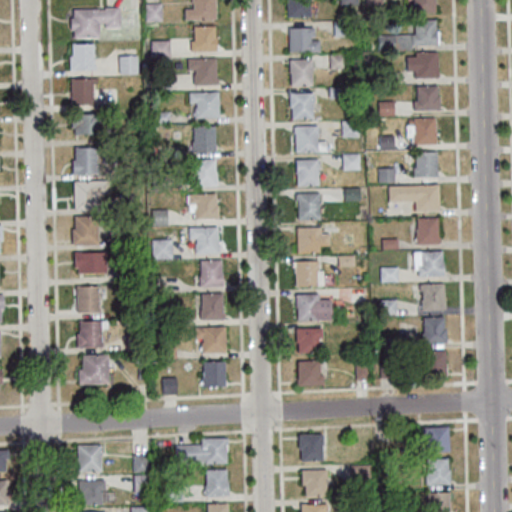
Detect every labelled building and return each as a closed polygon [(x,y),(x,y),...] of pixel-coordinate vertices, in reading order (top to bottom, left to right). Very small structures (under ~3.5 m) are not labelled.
[(182,20),(182,9),(190,9),(190,0),(211,0),(212,19),(182,20)] [(284,0),(307,0),(307,16),(285,17),(284,0)] [(432,0),(432,11),(412,11),(412,0),(432,0)] [(143,4),(158,4),(159,20),(143,21),(143,4)] [(71,37),(71,29),(69,29),(68,18),(71,18),(71,10),(95,10),(95,11),(103,11),(103,8),(116,8),(117,27),(103,27),(103,23),(95,23),(96,37),(71,37)] [(376,35),(413,34),(412,20),(433,20),(434,32),(435,32),(436,42),(434,42),(434,44),(409,44),(409,49),(376,49),(376,35)] [(332,36),(332,22),(348,22),(348,35),(332,36)] [(188,51),(188,41),(192,41),(191,27),(211,27),(212,37),(213,37),(213,50),(188,51)] [(286,52),(285,28),(310,28),(311,37),(307,37),(307,41),(316,41),(317,52),(308,52),(308,51),(286,52)] [(150,41),(167,40),(167,55),(150,56),(150,41)] [(67,70),(67,56),(70,56),(69,44),(91,44),(91,70),(67,70)] [(434,52),(434,78),(413,78),(412,70),(404,70),(404,57),(412,57),(412,52),(434,52)] [(328,69),(328,55),(342,54),(342,69),(328,69)] [(117,74),(117,55),(134,55),(135,73),(117,74)] [(213,58),(213,78),(214,78),(215,83),(192,84),(192,75),(192,68),(186,69),(186,58),(213,58)] [(288,86),(288,72),(287,72),(287,60),(310,59),(310,69),(309,69),(309,85),(288,86)] [(392,73),(392,83),(377,84),(377,73),(392,73)] [(168,77),(168,89),(152,89),(152,77),(168,77)] [(69,104),(68,78),(94,78),(94,84),(90,84),(90,103),(69,104)] [(411,110),(411,101),(414,101),(414,86),(434,86),(434,96),(436,96),(436,110),(411,110)] [(326,98),(326,87),(341,87),(341,98),(326,98)] [(187,92),(215,91),(215,116),(193,116),(193,107),(194,107),(194,102),(187,102),(187,92)] [(310,93),(310,103),(308,103),(309,118),(289,119),(289,107),(287,107),(287,94),(310,93)] [(390,101),(390,115),(376,115),(375,101),(390,101)] [(167,111),(167,122),(153,122),(153,111),(167,111)] [(72,134),(72,127),(70,127),(69,114),(99,113),(99,133),(72,134)] [(411,144),(411,137),(404,137),(404,125),(406,125),(406,119),(410,119),(410,118),(432,118),(432,144),(411,144)] [(355,136),(339,136),(339,121),(355,121),(355,136)] [(211,125),(212,151),(192,152),(191,126),(211,125)] [(323,151),(293,152),(292,127),(314,126),(315,135),(313,136),(314,142),(322,142),(323,151)] [(377,136),(390,136),(390,148),(377,148),(377,136)] [(93,173),(70,173),(69,160),(72,160),(72,148),(93,148),(93,173)] [(433,152),(434,178),(411,178),(411,168),(413,168),(412,152),(433,152)] [(340,169),(340,154),(356,153),(356,169),(340,169)] [(191,160),(211,160),(212,173),(213,173),(213,186),(191,186),(190,176),(192,176),(191,160)] [(294,186),(294,160),(315,160),(316,169),(314,169),(315,185),(294,186)] [(391,168),(391,181),(375,182),(375,168),(391,168)] [(151,176),(167,176),(167,187),(151,187),(151,176)] [(72,210),(71,181),(105,180),(106,193),(94,194),(94,197),(98,196),(98,207),(94,207),(94,209),(72,210)] [(385,186),(435,186),(435,210),(412,210),(412,201),(385,201),(385,186)] [(341,188),(357,188),(357,201),(341,201),(341,188)] [(118,211),(117,194),(132,193),(132,211),(118,211)] [(295,221),(294,194),(315,193),(316,220),(295,221)] [(186,194),(212,194),(213,206),(214,206),(214,219),(191,219),(191,212),(186,212),(186,194)] [(164,209),(164,224),(149,224),(149,210),(164,209)] [(94,244),(69,244),(69,230),(71,230),(70,216),(93,216),(94,244)] [(414,243),(414,232),(409,232),(409,224),(414,224),(414,219),(436,218),(436,237),(438,236),(438,243),(414,243)] [(213,227),(214,247),(215,247),(215,252),(194,253),(193,238),(186,239),(186,228),(213,227)] [(294,253),(294,228),(316,227),(316,235),(325,235),(325,245),(317,246),(317,252),(294,253)] [(116,247),(115,230),(133,230),(133,247),(116,247)] [(381,248),(381,238),(396,238),(396,248),(381,248)] [(168,239),(169,259),(149,259),(149,239),(168,239)] [(440,250),(440,262),(441,262),(441,274),(416,275),(416,268),(412,268),(411,251),(419,251),(419,250),(440,250)] [(74,274),(74,268),(71,268),(71,252),(103,252),(103,273),(74,274)] [(335,256),(351,256),(351,265),(336,265),(335,256)] [(197,261),(218,260),(219,286),(198,286),(197,261)] [(292,286),(292,262),(315,262),(315,271),(319,271),(319,286),(292,286)] [(395,266),(395,281),(379,281),(379,267),(395,266)] [(121,281),(121,271),(137,271),(137,281),(121,281)] [(420,309),(420,283),(442,282),(442,309),(420,309)] [(94,311),(73,312),(73,287),(94,286),(94,311)] [(348,288),(363,287),(364,302),(349,302),(348,288)] [(219,294),(219,306),(220,306),(220,319),(198,320),(198,311),(198,294),(219,294)] [(328,320),(295,321),(294,307),(293,307),(292,295),(315,295),(316,301),(327,301),(328,320)] [(394,299),(394,312),(379,312),(379,299),(394,299)] [(132,304),(142,304),(142,313),(133,313),(132,304)] [(172,314),(172,323),(156,324),(156,315),(172,314)] [(421,342),(420,332),(422,332),(421,317),(442,316),(442,328),(444,328),(445,341),(421,342)] [(74,346),(74,334),(76,334),(76,322),(104,321),(104,327),(97,327),(98,345),(74,346)] [(222,352),(199,352),(199,338),(193,338),(192,328),(221,327),(222,352)] [(318,328),(318,336),(315,336),(315,346),(316,346),(316,350),(296,351),(296,337),(293,337),(293,328),(318,328)] [(124,350),(123,335),(140,334),(140,350),(124,350)] [(399,336),(399,347),(384,347),(384,337),(399,336)] [(155,348),(172,347),(172,358),(156,358),(155,348)] [(418,351),(443,351),(443,364),(445,364),(445,374),(418,375),(418,351)] [(105,384),(76,385),(75,370),(79,370),(79,355),(104,354),(105,384)] [(295,385),(295,378),(296,378),(296,360),(317,360),(317,374),(321,374),(321,384),(295,385)] [(199,387),(199,378),(201,378),(200,362),(220,361),(221,387),(199,387)] [(366,379),(355,379),(354,364),(365,363),(366,379)] [(378,363),(392,363),(393,377),(378,377),(378,363)] [(161,378),(173,378),(173,393),(161,393),(161,378)] [(422,426),(446,424),(448,450),(424,452),(422,426)] [(298,448),(298,433),(323,432),(324,460),(301,460),(301,448),(298,448)] [(174,445),(200,444),(200,438),(225,437),(225,461),(204,462),(204,460),(174,461),(174,445)] [(76,445),(100,444),(100,454),(99,454),(99,470),(77,471),(76,445)] [(132,471),(131,455),(146,454),(147,471),(132,471)] [(426,483),(425,473),(428,472),(428,458),(448,458),(448,483),(426,483)] [(350,465),(369,464),(370,478),(350,479),(350,465)] [(302,483),(301,468),(327,467),(328,496),(307,497),(306,485),(302,483)] [(204,469),(224,469),(225,481),(226,495),(204,495),(203,485),(205,485),(204,469)] [(149,474),(149,491),(132,491),(132,474),(149,474)] [(103,479),(103,488),(99,489),(99,491),(100,491),(100,503),(79,504),(79,493),(78,493),(77,480),(103,479)] [(180,500),(160,501),(160,486),(180,486),(180,500)] [(428,511),(428,491),(448,491),(448,511),(428,511)] [(205,511),(205,504),(226,503),(226,511),(205,511)] [(301,511),(301,503),(325,503),(325,511),(301,511)]
